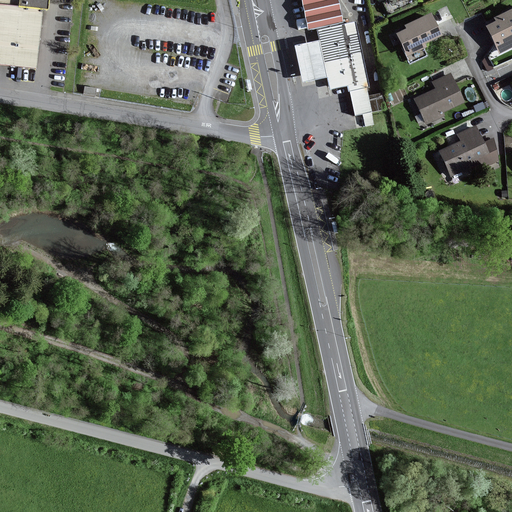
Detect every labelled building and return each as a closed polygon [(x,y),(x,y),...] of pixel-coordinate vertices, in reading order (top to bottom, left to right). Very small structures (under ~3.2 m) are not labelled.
[(47,9),(48,0),(19,0),(18,6),(42,9),(47,9)] [(301,0),(308,29),(317,28),(338,23),(342,22),(337,0),(301,0)] [(0,64),(35,68),(42,9),(18,6),(0,4),(0,64)] [(511,10),(498,17),(495,18),(497,22),(487,26),(489,30),(500,52),(511,46),(511,10)] [(407,29),(398,33),(408,55),(426,47),(424,43),(440,35),(431,14),(406,25),(407,29)] [(354,22),(338,26),(338,23),(317,28),(319,41),(296,46),(303,81),(327,76),(330,89),(348,85),(354,115),(363,113),(365,126),(374,124),(366,87),(368,86),(354,22)] [(437,89),(416,98),(426,123),(441,117),(438,112),(463,102),(451,74),(433,81),(437,89)] [(486,165),(498,160),(493,139),(483,144),(476,127),(459,134),(463,142),(441,151),(452,175),(484,161),(486,165)]
